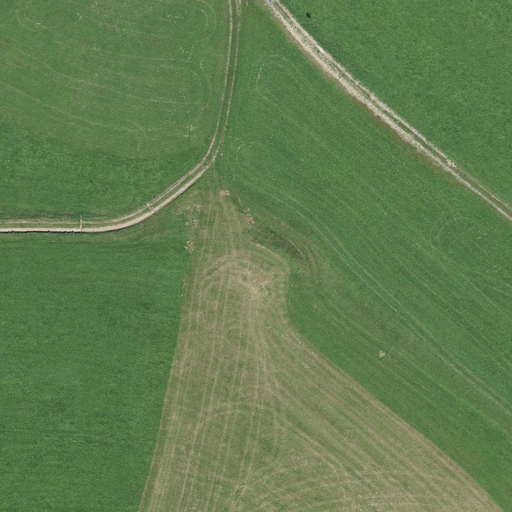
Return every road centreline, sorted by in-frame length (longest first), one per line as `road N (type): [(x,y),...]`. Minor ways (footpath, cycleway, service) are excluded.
road 1 (track): [(0,233),(137,221),(204,170),(223,143),(242,0)]
road 2 (track): [(265,0),(298,39),(511,226)]
